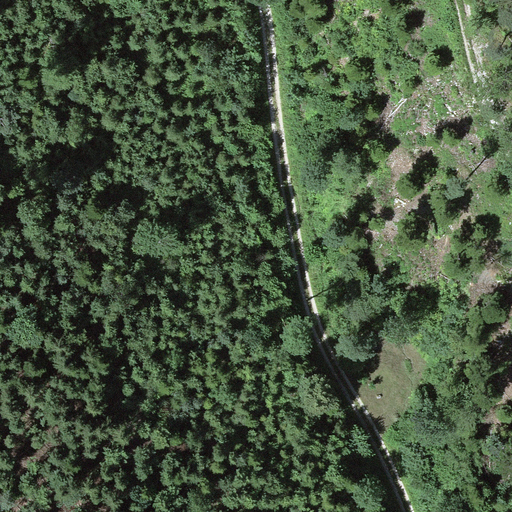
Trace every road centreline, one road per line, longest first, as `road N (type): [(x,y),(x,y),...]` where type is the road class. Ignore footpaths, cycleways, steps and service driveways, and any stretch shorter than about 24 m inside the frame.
road 1 (track): [(408,511),(318,330),(287,211),(260,0)]
road 2 (track): [(456,0),(479,86),(511,146)]
